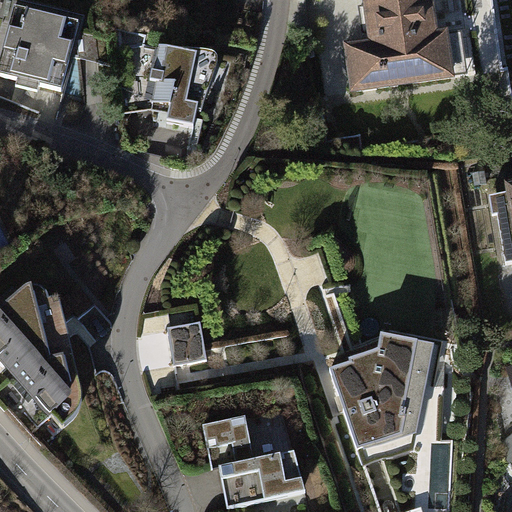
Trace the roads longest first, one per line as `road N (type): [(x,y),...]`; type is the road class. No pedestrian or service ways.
road 1 (residential): [(184,511),(131,393),(122,328),(137,276),(192,201)]
road 2 (residential): [(192,201),(242,142),(282,0)]
road 3 (residential): [(192,201),(101,157),(0,129)]
